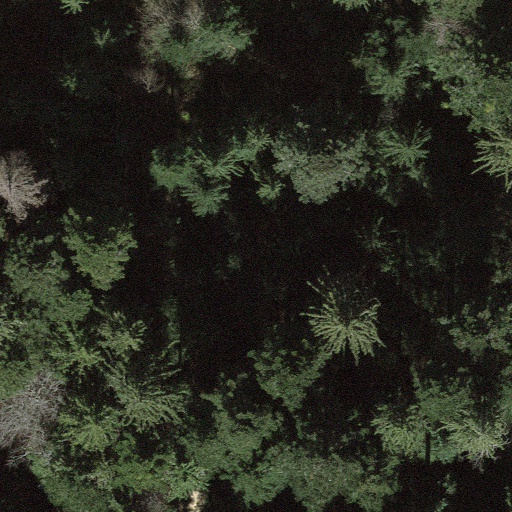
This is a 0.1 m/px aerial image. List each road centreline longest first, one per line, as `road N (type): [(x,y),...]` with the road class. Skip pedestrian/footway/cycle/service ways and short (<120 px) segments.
road 1 (track): [(180,511),(511,450)]
road 2 (track): [(288,0),(341,16),(457,0)]
